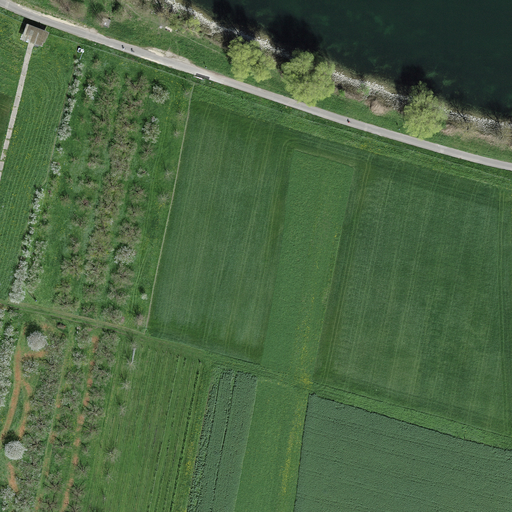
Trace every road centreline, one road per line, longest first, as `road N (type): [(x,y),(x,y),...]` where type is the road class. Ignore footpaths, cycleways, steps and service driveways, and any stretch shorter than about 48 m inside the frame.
road 1 (unclassified): [(4,0),(57,28),(511,167)]
road 2 (track): [(0,301),(511,448)]
